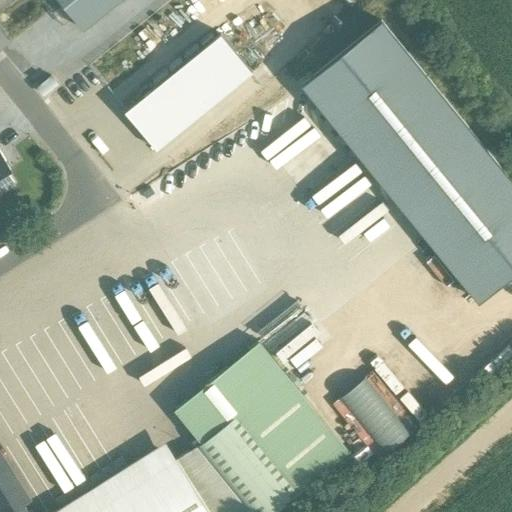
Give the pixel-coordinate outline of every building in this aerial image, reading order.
[(120,0),(59,0),(84,30),(120,0)] [(511,186),(380,22),(306,81),(480,298),(511,272),(511,186)] [(254,72),(222,34),(127,111),(159,150),(254,72)] [(11,170),(0,153),(0,192),(14,184),(7,173),(11,170)] [(195,268),(220,315),(228,310),(204,264),(195,268)] [(288,362),(318,337),(305,321),(275,346),(288,362)] [(460,379),(477,360),(441,327),(419,338),(428,356),(410,341),(391,350),(397,363),(388,367),(396,385),(388,395),(376,385),(374,379),(361,368),(356,370),(370,399),(382,410),(386,419),(400,431),(407,428),(420,414),(413,399),(426,411),(450,384),(438,359),(460,379)] [(172,415),(198,446),(232,419),(295,496),(347,454),(258,345),(172,415)] [(51,496),(107,464),(80,417),(45,437),(47,439),(25,451),(51,496)] [(232,419),(198,446),(249,511),(275,511),(295,496),(232,419)] [(165,442),(53,511),(90,511),(176,459),(165,442)] [(176,459),(90,511),(249,511),(198,446),(176,459)] [(29,497),(0,450),(0,509),(1,511),(21,511),(17,505),(29,497)]
